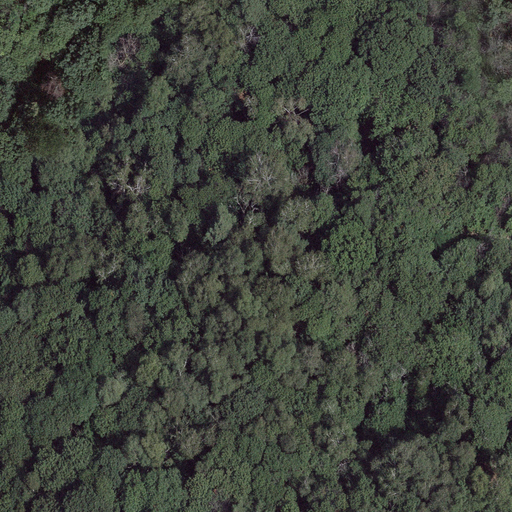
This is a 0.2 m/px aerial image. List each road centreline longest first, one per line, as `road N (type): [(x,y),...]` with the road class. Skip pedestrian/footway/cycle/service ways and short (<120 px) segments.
road 1 (track): [(0,133),(120,109),(199,104),(303,114),(338,135),(361,172)]
road 2 (track): [(511,475),(409,325),(361,172)]
